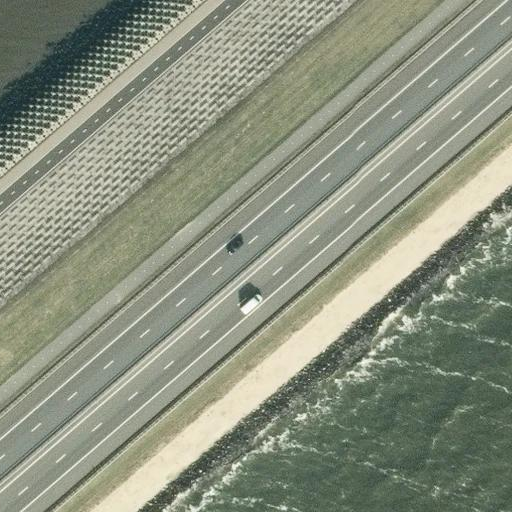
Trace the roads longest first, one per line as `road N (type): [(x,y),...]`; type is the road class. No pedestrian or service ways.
road 1 (motorway): [(511,14),(0,457)]
road 2 (motorway): [(4,511),(511,73)]
